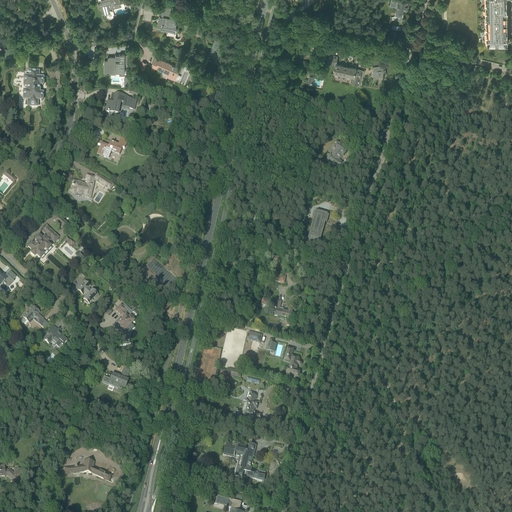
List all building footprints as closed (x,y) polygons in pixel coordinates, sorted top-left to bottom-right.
[(103,0),(104,0),(100,1),(101,3),(97,4),(99,9),(102,8),(104,15),(106,14),(109,13),(108,9),(120,5),(119,0),(103,0)] [(408,3),(403,2),(396,0),(391,0),(390,5),(397,7),(396,11),(395,15),(401,17),(400,21),(401,21),(404,9),(406,10),(407,7),(408,3)] [(486,35),(487,43),(507,43),(506,0),(485,0),(486,3),(485,3),(486,11),(485,11),(486,19),(485,19),(486,27),(485,27),(486,35)] [(154,5),(153,11),(158,12),(161,12),(161,11),(163,11),(163,12),(162,17),(159,17),(158,22),(157,25),(161,26),(161,27),(160,29),(162,29),(162,30),(166,30),(167,30),(166,31),(175,33),(175,29),(177,19),(169,18),(171,8),(154,5)] [(105,61),(105,66),(107,66),(107,71),(114,71),(114,73),(115,73),(119,73),(119,74),(124,75),(124,65),(124,64),(124,56),(124,55),(119,54),(119,55),(119,56),(119,58),(115,58),(115,57),(107,57),(107,61),(105,61)] [(329,55),(327,63),(335,65),(334,73),(338,74),(338,75),(339,76),(340,76),(340,77),(341,77),(342,77),(343,77),(344,77),(345,76),(346,76),(353,77),(352,83),(358,85),(360,75),(361,70),(356,69),(356,68),(349,67),(348,68),(341,66),(341,65),(337,65),(337,64),(336,64),(337,57),(329,55)] [(180,68),(160,60),(159,61),(156,59),(153,66),(169,73),(167,77),(175,80),(180,68)] [(375,78),(385,77),(385,70),(383,70),(383,67),(373,68),(375,78)] [(17,72),(16,79),(14,79),(13,80),(12,81),(12,83),(13,84),(14,85),(16,86),(16,87),(23,87),(23,88),(28,88),(28,91),(27,91),(26,91),(23,91),(23,100),(28,100),(28,105),(31,106),(34,106),(37,106),(37,101),(42,101),(43,94),(39,94),(39,91),(40,91),(40,88),(40,86),(43,86),(43,73),(17,72)] [(107,101),(105,111),(109,112),(109,115),(116,117),(116,113),(117,114),(120,101),(124,102),(123,107),(132,109),(134,101),(136,101),(129,99),(130,98),(115,94),(113,103),(111,103),(111,102),(107,101)] [(101,146),(98,152),(104,155),(104,156),(108,158),(110,152),(111,152),(111,151),(119,154),(122,148),(124,149),(126,143),(120,141),(119,145),(110,141),(108,144),(100,141),(98,145),(101,146)] [(348,149),(344,146),(342,145),(342,146),(336,142),(331,148),(335,150),(331,156),(332,157),(328,162),(332,165),(332,164),(338,168),(337,170),(340,172),(340,171),(342,172),(347,166),(338,160),(340,157),(341,157),(342,155),(343,156),(348,149)] [(73,187),(69,190),(73,194),(75,192),(84,194),(84,196),(90,198),(94,179),(104,186),(110,190),(114,185),(96,174),(94,177),(87,176),(85,184),(79,183),(79,182),(75,181),(74,181),(73,185),(73,186),(73,187)] [(313,221),(310,231),(311,231),(312,232),(311,236),(319,238),(321,230),(319,230),(320,229),(322,229),(322,230),(324,224),(321,223),(322,221),(327,222),(328,216),(314,211),(312,218),(316,220),(316,222),(313,221)] [(69,226),(61,219),(58,215),(54,220),(65,230),(69,226)] [(59,237),(50,230),(47,227),(42,232),(45,234),(43,237),(44,238),(43,239),(39,236),(35,240),(35,241),(32,244),(32,243),(28,248),(32,251),(30,253),(34,257),(36,255),(40,259),(43,255),(44,254),(42,252),(45,249),(47,251),(51,246),(47,243),(48,241),(49,242),(51,240),(54,243),(59,237)] [(273,251),(272,255),(277,256),(277,259),(276,260),(280,261),(282,253),(273,251)] [(0,284),(1,286),(1,285),(3,283),(4,284),(6,286),(7,287),(13,281),(6,275),(5,277),(3,276),(2,277),(0,274),(0,284)] [(85,282),(81,286),(78,290),(83,295),(84,294),(86,296),(83,299),(89,305),(93,301),(92,300),(94,298),(95,300),(98,296),(92,290),(91,291),(88,289),(90,287),(85,282)] [(277,301),(276,306),(271,304),(272,302),(263,299),(261,303),(270,307),(271,305),(276,307),(275,309),(275,310),(274,309),(273,315),(286,318),(286,321),(285,326),(289,326),(289,321),(288,321),(288,319),(291,319),(293,313),(291,313),(292,310),(288,310),(288,311),(283,310),(284,310),(282,309),(281,308),(279,309),(281,302),(277,301)] [(115,326),(115,327),(121,333),(122,341),(121,341),(121,344),(129,343),(128,340),(127,328),(131,324),(134,321),(129,316),(133,312),(125,305),(123,307),(120,305),(115,311),(120,315),(121,315),(124,317),(118,324),(115,327),(115,326)] [(29,310),(23,317),(23,318),(28,323),(32,319),(38,324),(43,328),(48,324),(43,319),(36,312),(37,311),(32,306),(28,309),(29,310)] [(54,327),(51,331),(46,336),(47,337),(44,340),(49,344),(52,341),(60,349),(67,341),(59,333),(59,332),(54,327)] [(263,335),(249,331),(247,340),(261,343),(263,335)] [(276,344),(270,342),(269,345),(268,344),(266,350),(274,352),(276,344)] [(298,359),(299,357),(293,355),(293,356),(291,356),(292,355),(286,354),(285,356),(290,358),(292,359),(289,369),(287,369),(286,374),(294,377),(294,378),(299,380),(300,375),(299,374),(300,371),(296,369),(297,365),(299,366),(300,366),(301,365),(301,364),(301,363),(301,362),(300,361),(299,361),(299,359),(298,359)] [(104,377),(102,383),(119,389),(120,387),(124,389),(128,381),(126,380),(131,369),(125,366),(120,378),(113,375),(111,380),(104,377)] [(241,371),(232,369),(229,368),(227,374),(239,377),(241,371)] [(246,411),(244,417),(249,418),(249,417),(251,417),(249,423),(252,424),(252,425),(256,426),(257,421),(260,422),(261,418),(260,418),(260,415),(252,413),(254,408),(256,408),(258,402),(254,402),(255,399),(256,400),(257,396),(254,395),(254,393),(248,392),(246,397),(249,398),(247,403),(247,404),(246,404),(246,405),(245,405),(245,406),(245,407),(245,408),(245,409),(245,410),(246,411)] [(89,410),(88,411),(92,413),(93,411),(94,408),(95,408),(95,406),(96,403),(92,401),(90,405),(90,406),(89,410)] [(250,444),(248,449),(248,452),(245,451),(246,445),(239,444),(239,446),(238,446),(238,443),(234,442),(233,444),(227,443),(225,454),(234,456),(234,457),(235,457),(235,455),(239,456),(234,476),(242,478),(243,472),(246,472),(245,477),(248,478),(253,479),(257,480),(257,481),(263,482),(264,480),(265,480),(264,479),(266,472),(259,471),(258,473),(256,473),(257,472),(254,471),(253,474),(251,473),(252,468),(250,467),(253,457),(256,445),(250,444)] [(84,466),(65,467),(66,474),(72,473),(73,475),(80,475),(80,473),(84,472),(91,473),(104,479),(109,482),(112,476),(107,473),(94,467),(94,462),(84,461),(84,466)] [(0,475),(8,475),(13,479),(11,481),(13,483),(15,482),(16,482),(20,478),(18,477),(22,473),(17,468),(15,471),(15,472),(14,473),(10,470),(9,470),(5,470),(5,465),(0,465),(0,475)] [(239,511),(234,511),(237,501),(218,496),(214,504),(225,506),(225,507),(231,509),(230,511),(239,511)]
